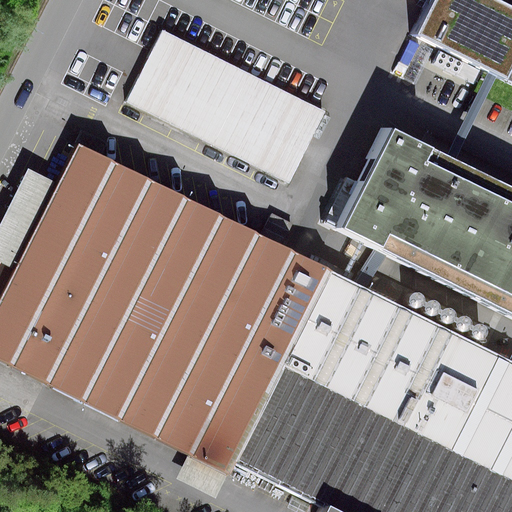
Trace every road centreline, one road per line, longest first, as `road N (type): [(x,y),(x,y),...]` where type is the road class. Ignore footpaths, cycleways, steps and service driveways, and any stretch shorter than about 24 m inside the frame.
road 1 (unknown): [(344,72),(511,145)]
road 2 (unclassified): [(0,142),(71,0)]
